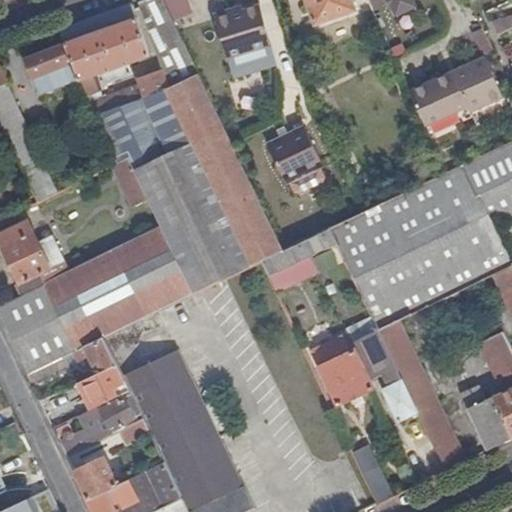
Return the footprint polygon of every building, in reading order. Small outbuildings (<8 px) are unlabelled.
[(131,161),(150,202),(163,228),(196,297),(264,264),(271,279),(313,258),(339,246),(333,231),(285,254),(164,0),(154,0),(141,5),(166,74),(172,92),(168,93),(194,146),(171,157),(145,102),(99,119),(120,166),(131,161)] [(355,0),(307,0),(317,29),(360,14),(355,0)] [(411,0),(385,0),(389,8),(395,5),(399,16),(415,9),(411,0)] [(511,30),(511,10),(509,4),(487,14),(499,37),(511,30)] [(134,8),(63,33),(68,47),(83,81),(84,82),(103,75),(106,86),(135,76),(131,65),(152,57),(134,8)] [(233,13),(216,19),(229,63),(274,49),(262,8),(239,16),(234,17),(233,13)] [(485,27),(475,31),(483,54),(494,50),(485,27)] [(83,81),(68,47),(28,64),(36,84),(40,82),(46,97),(83,81)] [(412,94),(428,128),(471,109),(474,115),(505,99),(487,60),(460,72),(462,78),(454,81),(451,76),(412,94)] [(0,121),(6,135),(39,205),(57,197),(0,69),(0,121)] [(462,78),(460,72),(451,76),(454,81),(462,78)] [(86,89),(99,119),(145,102),(168,93),(172,92),(166,74),(139,84),(140,87),(107,100),(104,94),(96,96),(93,87),(86,89)] [(103,75),(84,82),(86,89),(93,87),(96,96),(104,94),(108,92),(106,86),(103,75)] [(168,93),(145,102),(171,157),(194,146),(168,93)] [(306,130),(268,147),(288,187),(290,185),(322,170),(325,169),(306,130)] [(511,144),(333,231),(339,246),(375,320),(381,332),(400,323),(495,277),(511,268),(511,261),(497,229),(511,222),(511,144)] [(120,166),(116,168),(136,209),(150,202),(131,161),(120,166)] [(327,181),(322,170),(290,185),(296,196),(300,198),(325,185),(327,181)] [(19,286),(23,297),(51,283),(57,280),(53,271),(67,263),(55,238),(41,244),(31,224),(0,238),(0,240),(21,286),(19,286)] [(0,311),(31,376),(66,359),(77,354),(106,340),(196,297),(163,228),(57,280),(51,283),(53,286),(0,311)] [(313,258),(271,279),(278,293),(320,273),(313,258)] [(511,268),(495,277),(499,286),(511,279),(511,268)] [(465,397),(490,451),(511,440),(511,283),(504,287),(511,303),(511,349),(505,335),(479,347),(496,382),(511,376),(511,377),(511,391),(487,403),(480,390),(465,397)] [(381,332),(375,320),(348,332),(355,349),(383,335),(381,332)] [(400,323),(381,332),(383,335),(420,414),(448,472),(468,462),(414,349),(412,350),(400,323)] [(383,335),(355,349),(357,352),(371,382),(386,374),(392,388),(385,391),(400,423),(420,414),(383,335)] [(335,357),(348,351),(342,339),(315,352),(322,368),(337,362),(335,357)] [(106,340),(77,354),(82,365),(88,361),(92,369),(97,367),(101,376),(120,368),(106,340)] [(371,382),(357,352),(349,356),(348,351),(335,357),(337,362),(322,368),(321,369),(339,407),(375,390),(371,382)] [(244,488),(242,489),(219,440),(204,407),(177,353),(125,378),(131,393),(145,420),(152,434),(166,464),(189,511),(250,511),(255,510),(244,488)] [(31,376),(30,377),(35,388),(71,371),(66,359),(31,376)] [(101,376),(82,385),(95,412),(131,393),(125,378),(120,368),(101,376)] [(62,444),(69,458),(121,432),(145,420),(131,393),(95,412),(85,416),(91,430),(62,444)] [(204,407),(219,440),(234,432),(219,400),(204,407)] [(127,446),(152,434),(145,420),(121,432),(127,446)] [(77,474),(90,502),(120,487),(107,459),(77,474)] [(120,487),(90,502),(94,511),(189,511),(166,464),(120,487)] [(381,468),(366,475),(380,504),(394,497),(381,468)] [(60,511),(50,492),(6,511),(60,511)]
